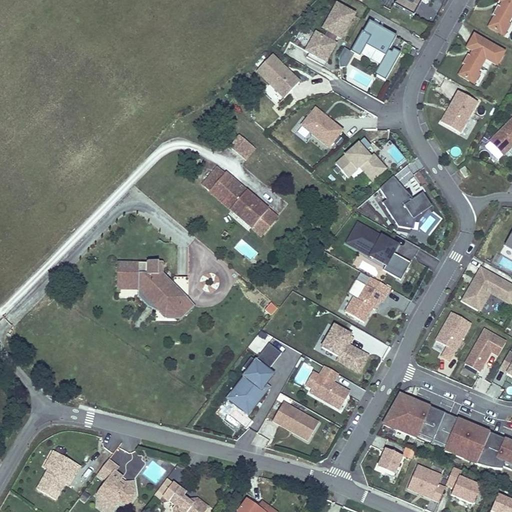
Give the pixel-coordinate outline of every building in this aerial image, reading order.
[(395,0),(394,4),(412,14),(419,0),(395,0)] [(511,0),(497,0),(503,3),(501,8),(497,6),(492,15),(494,16),(488,26),(501,34),(511,14),(511,0)] [(315,32),(305,50),(324,61),(334,44),(330,41),(333,34),(340,38),(353,14),(335,4),(322,28),(326,30),(323,37),(315,32)] [(361,32),(349,51),(352,53),(358,56),(365,45),(383,56),(373,74),(384,81),(399,54),(392,49),(390,53),(387,51),(392,43),(394,39),(395,37),(368,21),(362,32),(361,32)] [(504,53),(474,36),(467,49),(474,53),(471,57),(468,55),(462,64),(465,66),(459,75),(472,83),(485,59),(497,66),(504,53)] [(349,51),(343,48),(337,57),(339,67),(344,66),(352,53),(349,51)] [(271,56),(256,71),(284,98),(299,82),(271,56)] [(346,80),(368,90),(373,77),(351,68),(346,80)] [(272,89),(268,94),(276,103),(281,99),(272,89)] [(477,103),(457,92),(440,122),(459,133),(477,103)] [(314,108),(300,125),(327,147),(341,130),(314,108)] [(470,119),(461,136),(467,139),(476,122),(470,119)] [(511,119),(489,141),(502,155),(511,145),(511,144),(511,143),(511,141),(511,119)] [(364,138),(335,163),(347,177),(359,167),(371,181),(385,169),(372,154),(369,157),(364,151),(370,146),(364,138)] [(254,151),(240,139),(231,149),(245,161),(254,151)] [(392,144),(386,150),(398,164),(405,158),(392,144)] [(207,194),(228,212),(246,192),(225,173),(224,174),(216,167),(200,185),(208,193),(207,194)] [(463,167),(458,170),(463,178),(468,175),(463,167)] [(398,173),(402,182),(413,178),(409,168),(398,173)] [(421,169),(413,175),(424,188),(431,182),(421,169)] [(391,177),(379,188),(386,200),(382,202),(397,227),(409,228),(411,217),(427,207),(419,195),(410,200),(409,199),(407,201),(400,191),(401,190),(391,177)] [(409,199),(401,190),(400,191),(407,201),(409,199)] [(278,220),(246,192),(228,212),(260,240),(278,220)] [(429,209),(416,226),(429,235),(442,218),(429,209)] [(357,224),(348,240),(357,245),(355,249),(370,257),(373,251),(388,259),(384,265),(382,270),(399,280),(409,263),(392,253),(394,249),(390,247),(392,244),(357,224)] [(511,230),(503,246),(511,250),(511,230)] [(357,245),(348,240),(346,243),(355,249),(357,245)] [(388,259),(373,251),(370,257),(384,265),(388,259)] [(146,263),(117,263),(117,284),(137,285),(150,299),(144,305),(147,307),(154,310),(160,303),(169,313),(176,306),(183,314),(192,306),(176,289),(176,288),(172,292),(165,285),(169,281),(161,273),(161,262),(146,262),(146,263)] [(511,300),(511,287),(479,269),(461,301),(479,311),(489,293),(509,305),(511,300)] [(389,289),(370,278),(357,300),(353,298),(344,312),(363,323),(371,309),(374,310),(379,301),(382,296),(384,297),(389,289)] [(176,288),(169,281),(165,285),(172,292),(176,288)] [(150,299),(137,285),(137,289),(137,296),(144,305),(150,299)] [(160,303),(154,310),(163,319),(179,318),(183,314),(176,306),(169,313),(160,303)] [(269,304),(264,310),(269,314),(274,308),(269,304)] [(470,326),(450,314),(435,341),(446,348),(440,359),(449,364),(470,326)] [(332,326),(320,347),(337,357),(335,360),(357,373),(366,356),(347,345),(345,344),(349,337),(349,336),(332,326)] [(504,343),(483,331),(463,365),(478,373),(489,352),(497,357),(504,343)] [(281,354),(269,344),(256,360),(255,359),(255,360),(251,357),(243,368),(247,371),(246,371),(253,377),(249,383),(242,378),(225,399),(248,417),(271,388),(267,385),(264,382),(271,372),(269,370),(281,354)] [(511,354),(508,352),(500,366),(508,370),(505,375),(511,378),(511,354)] [(508,370),(500,366),(498,370),(505,375),(508,370)] [(311,390),(309,394),(339,411),(350,392),(334,383),(339,375),(324,367),(319,375),(313,372),(305,386),(311,390)] [(246,371),(242,377),(242,378),(249,383),(253,377),(246,371)] [(271,372),(264,382),(267,385),(275,375),(271,372)] [(487,396),(499,400),(503,388),(491,383),(487,396)] [(413,401),(398,395),(384,420),(397,426),(395,430),(415,439),(417,435),(431,441),(444,447),(442,451),(459,458),(461,454),(475,460),(473,465),(489,469),(500,470),(502,466),(504,462),(511,465),(511,444),(502,440),(473,427),(468,440),(460,436),(465,424),(428,408),(422,420),(414,417),(420,404),(421,401),(414,398),(413,401)] [(227,414),(233,405),(227,401),(221,410),(227,414)] [(319,423),(284,402),(272,422),(308,443),(319,423)] [(428,408),(420,404),(414,417),(422,420),(428,408)] [(397,426),(384,420),(381,424),(395,430),(397,426)] [(473,427),(465,424),(460,436),(468,440),(473,427)] [(417,435),(415,439),(429,445),(431,441),(417,435)] [(444,447),(431,441),(429,445),(442,451),(444,447)] [(402,456),(411,460),(415,452),(405,447),(402,456)] [(403,457),(384,449),(376,467),(395,475),(403,457)] [(44,468),(48,470),(57,454),(54,452),(44,468)] [(72,472),(74,473),(76,474),(80,467),(57,454),(48,470),(37,490),(55,500),(65,484),(72,472)] [(461,454),(459,458),(473,465),(475,460),(461,454)] [(135,492),(123,483),(121,486),(118,483),(120,481),(122,478),(115,473),(118,468),(108,461),(98,474),(107,481),(97,495),(114,508),(119,501),(124,505),(128,505),(135,495),(135,492)] [(440,477),(415,466),(406,489),(437,502),(443,489),(436,486),(440,477)] [(460,472),(452,468),(444,485),(452,489),(449,496),(471,505),(478,488),(457,479),(460,472)] [(67,485),(74,473),(72,472),(65,484),(67,485)] [(133,482),(123,483),(135,492),(133,482)] [(193,505),(189,502),(183,497),(186,494),(172,484),(160,500),(163,502),(169,502),(175,506),(173,510),(175,511),(205,511),(208,508),(197,499),(193,505)] [(511,511),(511,500),(498,494),(490,511),(511,511)] [(102,511),(112,511),(114,508),(97,495),(96,507),(102,511)] [(275,511),(265,505),(262,508),(258,505),(257,508),(246,500),(237,511),(275,511)]
